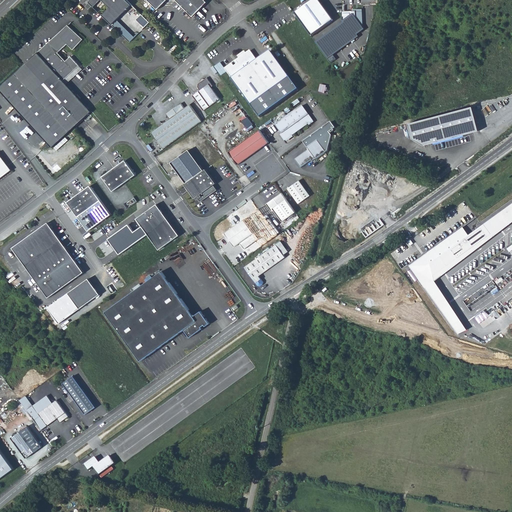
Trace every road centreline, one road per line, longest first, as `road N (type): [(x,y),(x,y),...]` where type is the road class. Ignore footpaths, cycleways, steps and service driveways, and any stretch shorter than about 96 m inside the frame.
road 1 (tertiary): [(260,315),(0,504)]
road 2 (tertiary): [(511,139),(280,301)]
road 3 (residential): [(280,301),(288,326),(246,511)]
road 4 (residential): [(124,129),(241,14)]
road 5 (residential): [(124,129),(197,229)]
